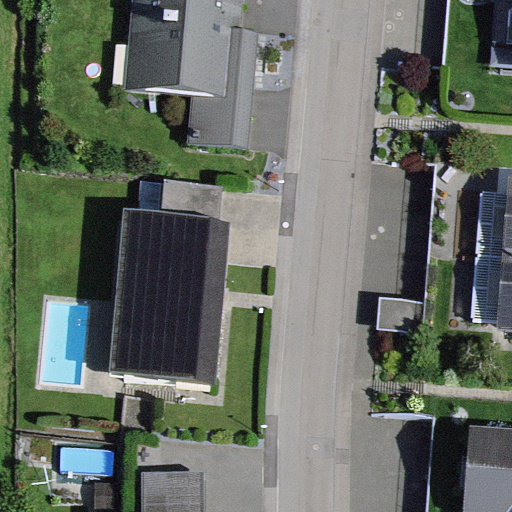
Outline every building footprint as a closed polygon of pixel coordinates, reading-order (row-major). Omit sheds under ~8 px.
[(243,0),(137,0),(128,98),(203,105),(199,150),(243,154),(253,54),(239,52),(243,0)] [(478,335),(500,336),(504,206),(481,206),(478,335)] [(214,238),(114,231),(103,380),(203,387),(214,238)] [(511,511),(511,454),(468,451),(462,511),(511,511)] [(132,511),(196,511),(196,491),(132,491),(132,511)]
